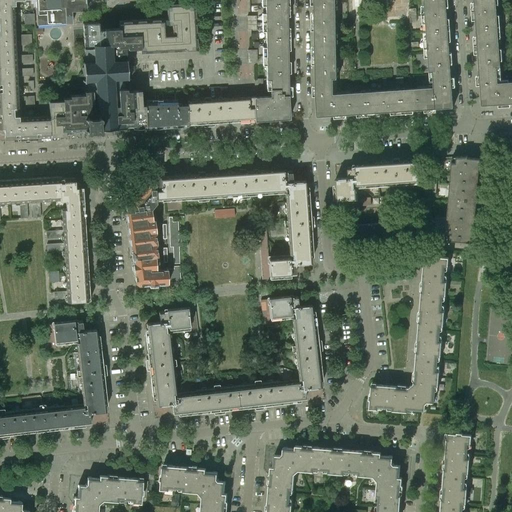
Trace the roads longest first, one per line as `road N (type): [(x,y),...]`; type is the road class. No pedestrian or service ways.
road 1 (residential): [(338,411),(369,357),(359,275),(329,264),(318,140)]
road 2 (residential): [(138,438),(122,315),(109,289),(102,152)]
road 3 (residential): [(102,152),(255,143)]
road 4 (residential): [(318,140),(467,126)]
road 5 (residential): [(299,0),(306,140)]
road 6 (residential): [(467,126),(459,0)]
